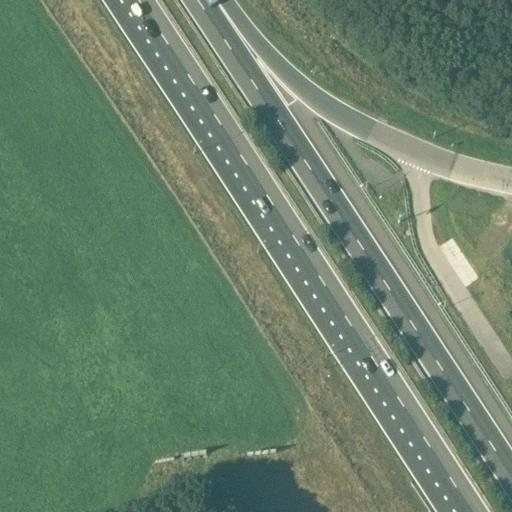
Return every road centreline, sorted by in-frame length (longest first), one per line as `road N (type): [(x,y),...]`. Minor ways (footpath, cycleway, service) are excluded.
road 1 (motorway): [(137,0),(470,511)]
road 2 (motorway): [(511,478),(196,0)]
road 3 (motorway): [(511,184),(418,154),(338,115),(201,0)]
road 4 (track): [(505,368),(418,228),(418,154)]
